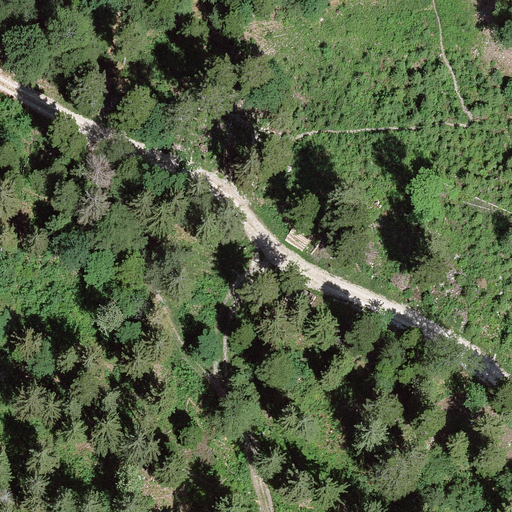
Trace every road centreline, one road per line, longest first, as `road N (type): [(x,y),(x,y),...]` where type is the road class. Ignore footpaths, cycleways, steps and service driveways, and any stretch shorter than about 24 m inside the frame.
road 1 (track): [(108,141),(205,181),(296,267),(439,331),(511,391)]
road 2 (track): [(0,84),(108,141)]
